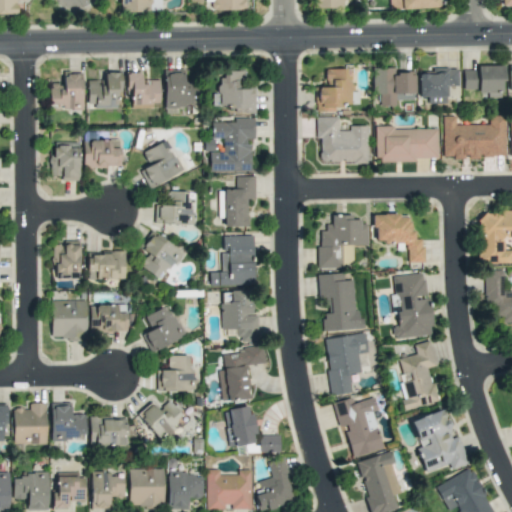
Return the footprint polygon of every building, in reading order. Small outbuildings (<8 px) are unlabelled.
[(26,0),(0,0),(0,13),(16,13),(16,1),(26,0)] [(117,0),(118,12),(160,11),(159,0),(117,0)] [(203,0),(204,2),(210,2),(211,10),(244,10),(243,0),(203,0)] [(341,0),(311,0),(312,8),(342,8),(341,0)] [(437,8),(437,0),(387,0),(387,9),(437,8)] [(461,70),(462,92),(501,92),(501,65),(475,65),(475,69),(461,70)] [(371,93),(378,93),(378,106),(393,106),(393,93),(413,93),(413,72),(394,72),(394,67),(371,68),(371,93)] [(417,74),(417,97),(426,97),(426,104),(445,104),(445,86),(456,86),(456,68),(431,68),(431,74),(417,74)] [(162,70),(163,107),(195,107),(195,81),(183,81),(183,69),(162,70)] [(324,69),(324,87),(315,87),(314,111),(337,112),(337,104),(350,104),(350,69),(324,69)] [(253,113),(253,87),(244,87),(244,70),(222,71),(222,78),(217,78),(217,108),(234,107),(234,113),(253,113)] [(48,84),(47,105),(62,105),(62,110),(81,110),(81,73),(62,72),(62,84),(48,84)] [(118,107),(117,72),(103,73),(103,82),(86,82),(86,107),(118,107)] [(158,80),(142,80),(141,72),(124,73),(125,99),(130,98),(130,107),(159,107),(158,80)] [(440,116),(441,158),(503,157),(503,115),(487,116),(487,124),(454,125),(453,116),(440,116)] [(366,162),(365,126),(348,126),(348,131),(337,131),(337,117),(314,117),(314,138),(318,138),(319,163),(366,162)] [(208,172),(249,172),(248,139),(253,139),(252,118),(232,118),(232,122),(210,122),(210,140),(203,140),(203,151),(208,151),(208,172)] [(436,160),(435,127),(373,128),(374,161),(436,160)] [(140,152),(147,166),(138,171),(148,188),(181,171),(164,139),(140,152)] [(118,140),(81,140),(82,168),(119,167),(118,140)] [(77,180),(77,143),(50,143),(50,176),(60,176),(60,181),(77,180)] [(253,176),(233,177),(234,189),(222,189),(223,227),(246,226),(246,200),(253,199),(253,176)] [(153,205),(153,224),(192,225),(193,192),(166,191),(166,205),(153,205)] [(510,263),(509,244),(511,243),(511,211),(477,213),(478,264),(510,263)] [(405,242),(406,263),(422,262),(421,239),(410,239),(409,213),(372,215),(373,243),(405,242)] [(316,267),(351,267),(351,245),(365,245),(365,221),(351,221),(351,214),(330,214),(330,224),(324,224),(324,231),(316,231),(316,267)] [(146,253),(138,266),(160,281),(180,252),(152,233),(141,249),(146,253)] [(208,272),(208,286),(252,285),(251,235),(219,236),(220,272),(208,272)] [(52,278),(77,278),(77,243),(52,243),(52,278)] [(123,279),(122,252),(85,253),(86,280),(123,279)] [(511,297),(511,291),(502,291),(502,271),(483,270),(483,303),(491,303),(491,315),(501,315),(501,324),(511,323),(511,297)] [(321,331),(362,329),(362,318),(354,318),(352,279),(342,280),(342,273),(315,274),(316,298),(328,298),(329,313),(320,313),(321,331)] [(389,276),(392,307),(395,306),(397,325),(390,326),(391,339),(431,335),(428,302),(425,302),(422,273),(389,276)] [(250,291),(219,292),(220,330),(235,329),(235,342),(256,342),(255,315),(250,315),(250,291)] [(49,301),(49,340),(84,339),(84,300),(49,301)] [(125,333),(126,305),(88,304),(87,323),(88,323),(88,332),(125,333)] [(149,353),(181,337),(165,305),(143,317),(149,330),(140,334),(149,353)] [(322,338),(329,395),(350,393),(348,374),(359,373),(356,353),(365,352),(363,333),(322,338)] [(263,364),(262,346),(236,348),(236,353),(220,355),(221,370),(216,370),(219,402),(248,399),(245,365),(263,364)] [(191,355),(166,356),(166,370),(155,370),(155,392),(192,391),(191,355)] [(330,403),(337,427),(342,426),(351,457),(381,449),(371,412),(376,411),(372,397),(352,403),(350,397),(330,403)] [(159,439),(182,417),(167,401),(157,410),(149,402),(135,415),(159,439)] [(44,403),(27,403),(27,409),(10,409),(11,445),(45,444),(44,403)] [(49,439),(84,438),(84,414),(69,414),(69,404),(49,404),(49,439)] [(255,443),(250,413),(247,413),(246,406),(221,411),(227,447),(255,443)] [(466,464),(457,436),(451,438),(441,409),(407,421),(426,472),(447,465),(449,470),(466,464)] [(88,445),(125,445),(125,418),(87,419),(88,445)] [(278,435),(257,436),(258,453),(278,452),(278,435)] [(354,461),(367,511),(385,511),(395,509),(392,495),(398,493),(390,464),(393,463),(389,452),(354,461)] [(257,511),(292,504),(283,458),(266,461),(268,478),(256,480),(258,490),(253,490),(257,511)] [(446,511),(453,507),(455,511),(491,511),(469,468),(433,486),(446,511)] [(126,507),(162,507),(162,469),(127,469),(126,507)] [(204,470),(204,510),(223,510),(223,508),(250,508),(250,470),(236,470),(236,475),(217,475),(217,470),(204,470)] [(84,478),(75,477),(76,473),(55,472),(54,493),(51,493),(50,509),(66,510),(66,500),(82,501),(84,478)] [(107,509),(108,497),(122,497),(122,473),(89,473),(88,509),(107,509)] [(165,510),(186,510),(186,498),(200,498),(201,474),(165,473),(165,510)] [(0,474),(0,510),(8,510),(8,474),(0,474)] [(47,510),(46,474),(10,474),(11,499),(25,499),(25,510),(47,510)]
